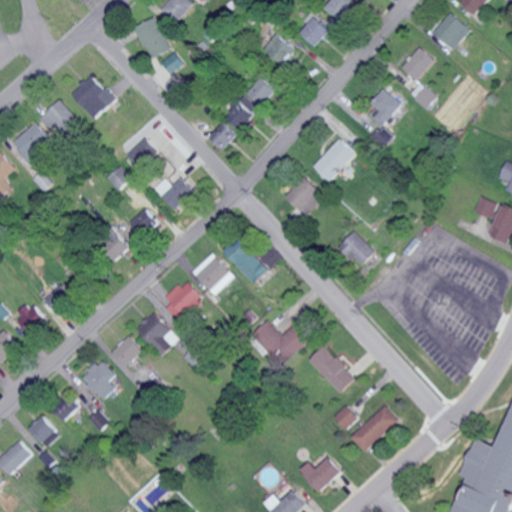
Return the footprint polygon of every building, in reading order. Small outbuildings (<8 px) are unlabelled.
[(195,3),(190,0),(171,0),(163,9),(177,23),(195,3)] [(342,20),(359,2),(356,0),(333,0),(328,7),(342,20)] [(492,0),(465,0),(480,14),(492,0)] [(440,31),(459,49),(476,30),(457,12),(440,31)] [(304,30),(318,45),(334,31),(321,16),(304,30)] [(172,50),(157,17),(137,26),(152,59),(172,50)] [(299,50),(280,32),(266,48),(285,66),(299,50)] [(441,58),(424,46),(408,68),(425,80),(441,58)] [(162,62),(171,74),(185,63),(175,51),(162,62)] [(116,99),(93,74),(73,93),(96,118),(116,99)] [(251,89),(262,104),(279,92),(268,77),(251,89)] [(443,96),(426,81),(415,93),(432,108),(443,96)] [(382,107),(376,115),(391,125),(407,102),(388,88),(377,103),(382,107)] [(227,110),(244,128),(258,114),(250,106),(253,103),(244,93),(227,110)] [(47,113),(66,135),(83,120),(64,98),(47,113)] [(57,140),(40,121),(17,142),(34,161),(57,140)] [(239,134),(226,122),(212,136),(225,149),(239,134)] [(318,165),(334,180),(359,153),(343,138),(318,165)] [(21,168),(5,151),(0,155),(0,185),(5,192),(14,184),(9,178),(21,168)] [(134,179),(123,166),(110,177),(121,190),(134,179)] [(57,183),(47,170),(37,178),(47,191),(57,183)] [(178,210),(200,189),(185,172),(173,183),(168,177),(157,187),(178,210)] [(310,216),(323,202),(316,196),(322,190),(307,176),(289,196),(310,216)] [(480,211),(501,220),(508,205),(487,196),(480,211)] [(511,242),(511,204),(509,203),(495,235),(511,242)] [(160,226),(157,214),(145,218),(148,229),(160,226)] [(379,251),(358,230),(342,246),(362,267),(379,251)] [(134,246),(122,232),(108,245),(120,259),(134,246)] [(271,270),(241,238),(227,251),(257,283),(271,270)] [(197,271),(219,295),(239,276),(217,252),(197,271)] [(172,297),(178,303),(172,308),(184,320),(209,297),(192,279),(172,297)] [(47,295),(58,309),(77,294),(66,280),(47,295)] [(143,328),(168,354),(185,339),(160,312),(143,328)] [(285,335),(274,320),(254,335),(267,353),(272,350),(283,364),(312,342),(299,325),(285,335)] [(0,338),(0,356),(6,363),(24,346),(9,330),(0,338)] [(118,350),(131,365),(149,350),(136,335),(118,350)] [(313,359),(345,393),(360,378),(328,345),(313,359)] [(190,356),(200,368),(210,360),(199,348),(190,356)] [(115,381),(122,374),(107,359),(87,378),(108,399),(121,387),(115,381)] [(84,407),(77,400),(63,414),(71,421),(84,407)] [(362,418),(351,405),(338,416),(350,430),(362,418)] [(403,420),(389,405),(355,436),(369,452),(403,420)] [(114,422),(104,410),(94,418),(105,430),(114,422)] [(62,431),(48,415),(34,428),(48,443),(62,431)] [(511,511),(511,420),(501,444),(471,440),(461,511),(511,511)] [(2,460),(15,474),(37,453),(24,440),(2,460)] [(347,472),(334,457),(321,469),(315,461),(305,469),(325,491),(347,472)] [(0,488),(9,480),(0,470),(0,488)] [(302,511),(310,504),(297,490),(286,501),(279,493),(269,503),(277,511),(302,511)]
